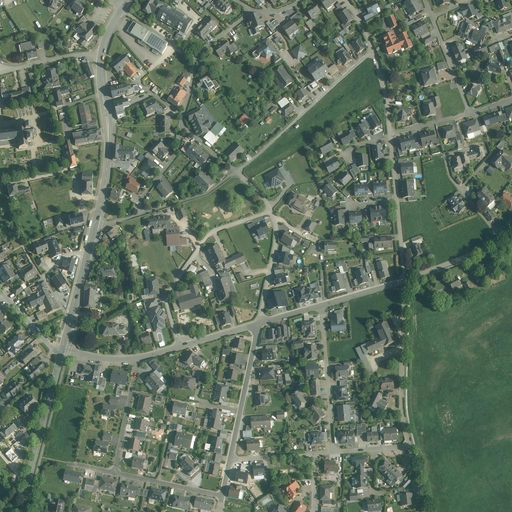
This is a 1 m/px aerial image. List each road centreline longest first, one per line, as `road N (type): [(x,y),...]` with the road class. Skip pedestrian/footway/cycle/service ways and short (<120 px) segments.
road 1 (residential): [(180,345),(168,290),(207,236),(270,210)]
road 2 (residential): [(238,172),(373,50)]
road 3 (secondary): [(102,54),(108,147),(95,224)]
road 4 (residential): [(410,446),(401,410),(405,281)]
road 5 (residential): [(334,452),(323,305)]
road 6 (residential): [(259,323),(230,460)]
road 7 (secondary): [(95,224),(62,351)]
